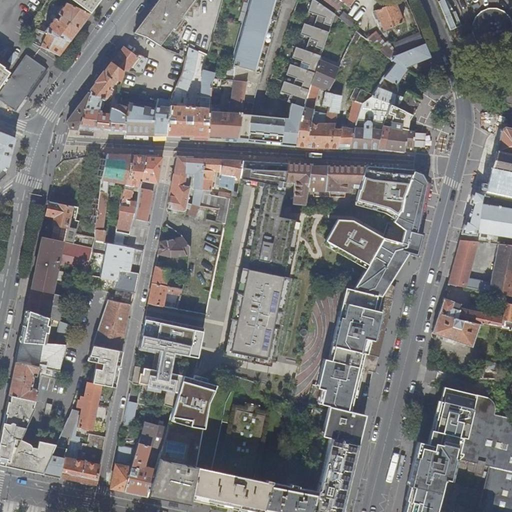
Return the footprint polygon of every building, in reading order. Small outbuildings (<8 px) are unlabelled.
[(0,0),(0,91),(8,75),(9,73),(3,68),(4,68),(0,64),(0,0)] [(72,0),(90,12),(99,0),(72,0)] [(194,0),(161,0),(160,4),(157,3),(134,33),(146,37),(160,45),(194,0)] [(257,91),(282,0),(251,0),(232,65),(235,66),(233,80),(234,80),(246,81),(236,137),(245,138),(245,141),(250,141),(252,141),(275,144),(296,146),(304,107),(291,103),(290,108),(288,119),(251,114),(254,103),(257,91)] [(313,27),(329,32),(336,14),(315,0),(312,0),(309,11),(317,15),(313,27)] [(349,6),(353,0),(326,0),(338,9),(344,2),(349,6)] [(66,2),(48,28),(45,32),(47,33),(68,41),(79,27),(90,13),(66,2)] [(403,22),(394,2),(374,11),(376,16),(378,15),(385,30),(403,22)] [(480,12),(476,17),(473,23),(472,30),(473,37),(477,43),(482,47),(489,50),(496,50),(502,48),(508,44),(511,38),(511,36),(511,21),(511,18),(506,13),(500,10),(493,8),(487,9),(480,12)] [(340,16),(353,27),(358,21),(345,10),(340,16)] [(313,27),(304,24),(301,34),(310,37),(306,50),(322,55),(329,32),(313,27)] [(31,42),(40,47),(46,35),(32,28),(28,36),(32,38),(31,42)] [(357,98),(360,91),(361,90),(356,87),(358,82),(354,79),(353,79),(369,42),(366,39),(356,31),(341,64),(337,72),(334,78),(332,83),(327,91),(340,95),(340,96),(337,113),(334,128),(341,128),(341,127),(344,127),(344,125),(348,125),(354,101),(355,101),(357,98)] [(376,31),(366,39),(369,42),(391,59),(394,56),(394,55),(376,31)] [(46,35),(40,47),(58,56),(63,49),(68,41),(47,33),(46,35)] [(394,44),(398,54),(425,44),(420,34),(394,44)] [(413,64),(430,58),(425,44),(398,54),(394,56),(404,68),(413,64)] [(138,57),(130,51),(124,46),(112,62),(125,72),(126,70),(142,72),(148,58),(139,54),(138,57)] [(303,68),(316,72),(320,61),(321,59),(322,55),(306,50),(296,47),(293,57),(302,60),(300,67),(303,68)] [(210,104),(211,85),(217,62),(206,60),(206,61),(202,73),(197,107),(187,106),(187,98),(183,97),(183,106),(180,105),(181,91),(187,93),(188,90),(186,90),(194,70),(198,52),(189,48),(188,48),(186,57),(183,67),(172,94),(171,100),(166,135),(194,136),(208,137),(208,136),(209,107),(210,104)] [(10,76),(8,75),(0,91),(0,99),(15,110),(45,68),(26,55),(10,76)] [(396,84),(406,69),(404,68),(394,56),(391,59),(396,63),(384,77),(396,84)] [(330,61),(329,62),(329,64),(320,61),(317,68),(316,72),(315,74),(310,90),(310,91),(309,93),(304,107),(296,146),(305,147),(331,148),(337,148),(341,128),(334,128),(337,113),(328,111),(328,112),(327,115),(325,123),(311,123),(314,112),(320,88),(326,91),(325,93),(322,104),(329,107),(332,95),(326,92),(327,91),(332,83),(334,78),(337,72),(341,64),(337,62),(336,64),(330,61)] [(121,78),(124,77),(125,72),(112,62),(103,74),(90,91),(68,121),(71,128),(101,130),(125,131),(126,115),(114,109),(111,107),(109,113),(98,112),(102,97),(105,98),(111,90),(109,89),(117,78),(119,78),(120,78),(121,78)] [(293,84),(310,90),(316,72),(300,67),(290,64),(286,75),(295,78),(293,84)] [(236,137),(246,81),(234,80),(230,106),(229,105),(228,112),(220,112),(221,105),(210,104),(209,107),(208,136),(223,137),(236,137)] [(291,103),(304,107),(309,93),(310,91),(310,90),(293,84),(284,81),(281,92),(290,95),(287,102),(291,103)] [(402,97),(377,87),(372,96),(371,97),(391,104),(412,114),(422,98),(407,89),(402,97)] [(340,95),(327,91),(326,92),(332,95),(329,107),(328,110),(328,111),(337,113),(340,96),(340,95)] [(357,98),(355,101),(361,104),(355,126),(355,127),(350,148),(356,149),(377,150),(381,133),(383,125),(391,104),(371,97),(372,96),(360,91),(357,98)] [(166,135),(171,100),(158,98),(156,104),(156,108),(154,135),(166,135)] [(341,127),(341,128),(337,148),(350,148),(355,127),(355,126),(361,104),(355,101),(354,101),(348,125),(344,125),(344,127),(341,127)] [(128,107),(116,103),(114,109),(126,115),(125,131),(124,134),(148,135),(149,118),(151,107),(129,102),(128,107)] [(412,114),(391,104),(383,125),(405,130),(405,129),(407,130),(409,120),(412,114)] [(325,123),(327,115),(314,112),(311,123),(325,123)] [(381,133),(377,150),(381,150),(404,152),(405,147),(408,147),(413,147),(414,132),(407,130),(405,129),(405,130),(383,125),(381,133)] [(511,128),(505,126),(501,129),(500,131),(496,150),(495,150),(494,152),(495,152),(492,166),(491,166),(490,168),(492,168),(487,185),(487,186),(487,187),(489,187),(511,191),(511,128)] [(0,170),(6,165),(8,166),(9,159),(14,143),(15,138),(0,131),(0,170)] [(413,148),(428,149),(429,134),(414,133),(413,148)] [(99,199),(101,181),(106,154),(59,157),(49,202),(72,207),(78,208),(75,220),(79,222),(87,225),(95,226),(99,199)] [(115,182),(124,183),(126,184),(131,155),(119,154),(106,154),(101,181),(99,199),(95,226),(95,229),(95,239),(95,240),(104,241),(106,231),(103,230),(108,195),(107,192),(109,181),(115,182)] [(133,188),(138,189),(139,188),(140,180),(145,156),(141,156),(131,155),(126,184),(133,184),(133,188)] [(140,180),(156,183),(162,156),(145,156),(140,180)] [(194,188),(192,203),(199,205),(202,189),(201,189),(203,158),(197,158),(186,157),(186,156),(177,156),(174,174),(185,175),(186,173),(194,174),(193,188),(194,188)] [(213,205),(215,196),(215,194),(213,193),(213,189),(210,189),(214,172),(219,172),(217,184),(233,191),(234,177),(237,178),(237,180),(239,181),(240,177),(239,177),(242,160),(223,159),(203,158),(201,189),(202,189),(199,205),(218,209),(216,221),(224,223),(227,207),(213,205)] [(255,161),(242,160),(239,177),(240,177),(239,181),(238,187),(254,189),(221,354),(273,365),(298,221),(279,217),(285,181),(288,163),(255,161)] [(293,196),(306,198),(308,186),(311,164),(288,163),(285,181),(295,182),(293,196)] [(353,186),(359,187),(365,167),(358,166),(354,166),(311,164),(308,186),(314,187),(314,189),(335,192),(336,192),(345,192),(348,182),(354,183),(353,186)] [(386,202),(399,213),(403,197),(411,172),(402,171),(365,167),(359,187),(357,197),(386,202)] [(393,221),(403,230),(410,231),(422,184),(421,177),(412,172),(411,172),(403,197),(399,213),(393,221)] [(196,216),(199,205),(192,203),(189,203),(187,202),(190,186),(184,185),(185,175),(174,174),(167,208),(182,211),(185,209),(186,205),(190,207),(188,213),(196,216)] [(106,231),(104,241),(114,243),(119,215),(123,188),(124,183),(115,182),(109,181),(107,192),(108,195),(103,230),(106,231)] [(130,201),(132,190),(123,188),(119,215),(114,243),(121,244),(123,245),(125,233),(130,233),(131,227),(133,218),(136,202),(130,201)] [(146,221),(152,190),(139,188),(138,189),(136,202),(133,218),(131,227),(130,233),(128,246),(143,248),(147,230),(149,222),(146,221)] [(484,195),(473,192),(470,203),(473,203),(468,221),(465,220),(462,233),(476,234),(476,231),(511,237),(511,209),(481,204),(484,195)] [(229,199),(218,196),(215,196),(213,205),(227,207),(229,199)] [(55,217),(50,238),(93,248),(95,240),(95,239),(76,235),(77,229),(67,227),(72,207),(49,202),(46,215),(55,217)] [(67,227),(77,229),(79,222),(75,220),(78,208),(72,207),(67,227)] [(87,225),(79,222),(77,229),(76,235),(95,239),(95,229),(95,226),(87,225)] [(383,237),(384,234),(349,224),(342,225),(335,242),(372,257),(383,237)] [(400,242),(407,244),(410,231),(403,230),(400,242)] [(58,263),(87,270),(93,248),(50,238),(42,236),(36,263),(31,289),(65,296),(79,299),(82,289),(54,283),(54,280),(56,270),(58,263)] [(182,236),(160,241),(158,253),(171,256),(189,255),(189,246),(182,236)] [(400,242),(383,237),(372,257),(365,269),(355,286),(354,289),(381,295),(388,283),(403,260),(407,244),(400,242)] [(130,271),(139,273),(141,261),(143,248),(128,246),(123,245),(121,244),(114,243),(104,241),(95,240),(93,248),(87,270),(86,275),(103,277),(108,256),(119,259),(119,257),(126,258),(133,260),(132,265),(130,271)] [(479,242),(460,240),(448,283),(466,287),(468,278),(479,242)] [(490,283),(488,291),(511,296),(511,295),(511,244),(498,243),(490,283)] [(204,268),(215,271),(217,257),(207,252),(204,268)] [(165,286),(169,269),(155,266),(152,283),(165,286)] [(56,270),(54,280),(62,281),(64,272),(56,270)] [(468,278),(466,287),(488,291),(490,283),(468,278)] [(136,287),(114,282),(108,300),(130,304),(132,305),(136,287)] [(166,291),(180,294),(182,290),(165,286),(152,283),(148,302),(163,306),(166,291)] [(395,287),(388,283),(381,295),(392,298),(395,287)] [(320,404),(327,405),(350,411),(354,396),(359,398),(362,383),(354,381),(355,374),(359,375),(361,368),(366,369),(371,344),(374,344),(382,311),(378,310),(381,296),(381,295),(354,289),(355,286),(353,289),(348,288),(342,317),(338,316),(331,345),(333,345),(330,360),(324,358),(317,388),(323,389),(320,404)] [(63,304),(65,296),(31,289),(29,296),(26,309),(32,311),(50,318),(59,321),(63,304)] [(371,344),(366,369),(365,369),(375,371),(392,298),(381,295),(381,296),(378,310),(382,311),(374,344),(371,344)] [(65,296),(63,304),(77,308),(79,299),(65,296)] [(461,304),(443,298),(439,312),(479,324),(503,329),(511,330),(511,303),(505,302),(502,317),(460,308),(461,304)] [(120,350),(130,304),(108,300),(93,344),(120,350)] [(44,343),(50,318),(32,311),(26,309),(21,333),(20,341),(44,343)] [(471,346),(479,324),(439,312),(432,332),(471,346)] [(60,321),(54,344),(67,345),(72,325),(60,321)] [(193,331),(144,321),(142,334),(190,344),(193,331)] [(190,344),(142,334),(139,346),(156,349),(152,369),(135,366),(134,370),(133,376),(136,377),(135,383),(132,382),(132,384),(141,386),(141,384),(147,385),(146,387),(160,390),(166,391),(163,405),(173,408),(182,378),(182,375),(170,372),(173,353),(188,355),(190,344)] [(16,358),(15,362),(39,367),(60,371),(67,345),(54,344),(44,343),(20,341),(16,358)] [(120,350),(93,344),(88,360),(97,361),(93,383),(101,384),(113,387),(117,367),(119,368),(122,351),(120,350)] [(478,366),(476,377),(486,379),(495,380),(496,379),(497,372),(493,371),(495,364),(483,360),(481,367),(478,366)] [(37,374),(42,375),(58,380),(60,371),(39,367),(15,362),(12,378),(9,394),(34,399),(37,389),(30,388),(33,376),(35,376),(37,375),(37,374)] [(354,381),(362,383),(365,369),(366,369),(361,368),(359,375),(355,374),(354,381)] [(161,449),(155,469),(147,495),(186,503),(189,504),(190,499),(196,468),(211,395),(218,381),(182,378),(167,428),(161,449)] [(92,430),(101,384),(93,383),(87,382),(84,396),(81,396),(81,398),(78,397),(78,399),(78,400),(77,407),(82,408),(81,415),(79,427),(92,430)] [(417,442),(415,450),(418,450),(415,464),(412,463),(407,485),(409,486),(406,500),(407,500),(405,508),(408,509),(407,511),(511,511),(511,418),(494,414),(495,411),(495,408),(495,406),(495,404),(492,400),(488,397),(443,387),(442,391),(445,391),(441,409),(438,409),(433,430),(430,430),(427,444),(417,442)] [(34,399),(9,394),(8,397),(7,401),(0,436),(0,464),(43,474),(56,445),(39,440),(37,447),(35,447),(35,448),(32,447),(31,445),(29,441),(25,438),(30,414),(29,414),(34,399)] [(354,396),(350,411),(355,412),(359,398),(354,396)] [(53,404),(47,402),(44,415),(50,416),(53,404)] [(124,424),(133,426),(137,404),(128,402),(124,424)] [(219,505),(253,511),(262,511),(266,498),(271,483),(255,480),(270,412),(259,410),(260,406),(245,403),(244,407),(233,405),(218,472),(206,470),(196,468),(190,499),(201,501),(219,505)] [(330,438),(321,475),(315,497),(314,508),(313,511),(341,511),(360,436),(362,424),(364,415),(355,412),(350,411),(327,405),(329,406),(322,436),(330,438)] [(79,411),(72,409),(61,435),(71,438),(78,415),(79,411)] [(81,449),(82,443),(79,442),(80,437),(76,436),(79,427),(81,415),(78,415),(71,438),(70,440),(75,442),(71,458),(76,459),(78,448),(81,449)] [(139,442),(150,446),(161,449),(167,428),(145,421),(139,442)] [(87,444),(82,443),(81,449),(78,448),(76,459),(71,458),(75,442),(70,440),(69,446),(65,457),(59,477),(96,485),(105,440),(103,438),(103,437),(90,434),(87,444)] [(63,444),(69,446),(70,440),(71,438),(61,435),(56,445),(43,474),(59,477),(65,457),(58,456),(63,444)] [(139,442),(138,442),(137,448),(125,491),(128,491),(147,495),(155,469),(145,466),(150,446),(139,442)] [(137,448),(120,445),(111,488),(125,491),(137,448)] [(315,492),(271,483),(266,498),(262,511),(313,511),(314,508),(312,508),(315,492)]
